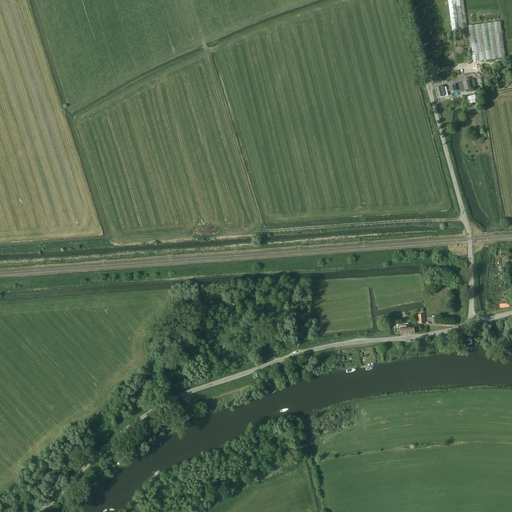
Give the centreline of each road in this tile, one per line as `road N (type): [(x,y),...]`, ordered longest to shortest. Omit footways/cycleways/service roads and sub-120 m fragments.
road 1 (unclassified): [(40,511),(113,439),(166,402),(324,346),(472,322)]
road 2 (track): [(0,254),(467,227)]
road 3 (unclassified): [(472,322),(467,227),(407,0)]
